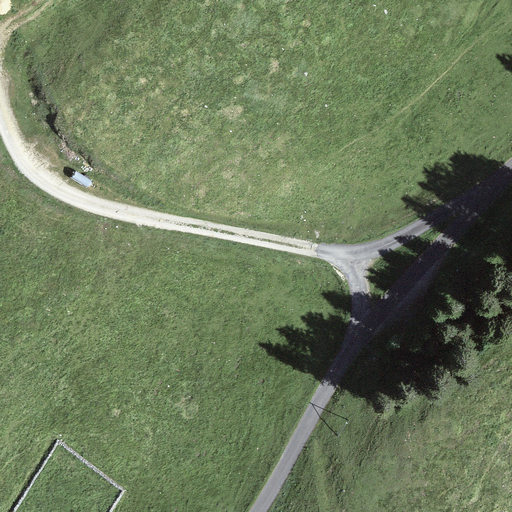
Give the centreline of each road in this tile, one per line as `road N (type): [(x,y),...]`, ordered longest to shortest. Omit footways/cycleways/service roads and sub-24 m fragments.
road 1 (track): [(511,171),(377,250),(315,249),(139,216),(65,193),(19,153),(0,103)]
road 2 (unclassified): [(511,171),(346,359),(257,511)]
road 3 (track): [(346,359),(362,306),(352,269),(332,251)]
